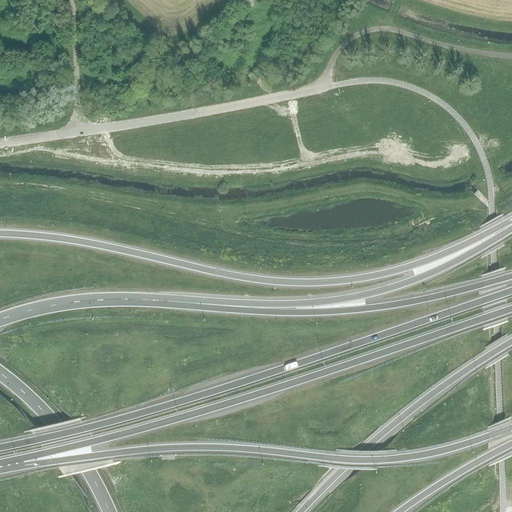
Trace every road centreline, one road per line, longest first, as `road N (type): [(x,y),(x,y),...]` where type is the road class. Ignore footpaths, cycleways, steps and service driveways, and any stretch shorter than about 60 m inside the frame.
road 1 (trunk): [(511,291),(184,400),(0,447)]
road 2 (trunk): [(511,220),(411,267),(311,284),(0,235)]
road 3 (trunk): [(22,458),(220,407),(511,309)]
road 4 (trunk): [(22,458),(213,447),(378,459),(438,451),(511,427)]
road 5 (trunk): [(511,229),(440,270),(360,297),(287,305),(110,301)]
road 6 (trunk): [(511,276),(347,312),(110,301)]
road 7 (trunk): [(300,511),(398,420),(511,342)]
road 8 (trunk): [(108,511),(77,455),(0,374)]
road 9 (trunk): [(398,511),(511,443)]
